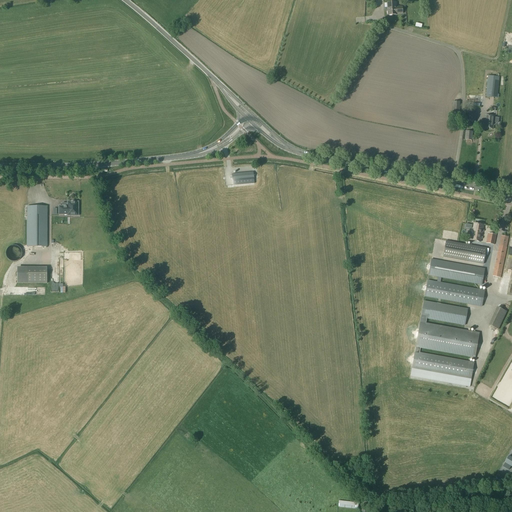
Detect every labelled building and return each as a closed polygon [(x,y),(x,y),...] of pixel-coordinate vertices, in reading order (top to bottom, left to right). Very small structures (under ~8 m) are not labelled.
[(308,0),(308,13),(323,14),(323,0),(308,0)] [(397,15),(397,14),(403,14),(402,7),(396,8),(396,3),(387,4),(388,16),(397,15)] [(500,77),(488,76),(486,97),(497,98),(500,77)] [(475,123),(476,113),(469,112),(468,122),(475,123)] [(483,128),(493,129),(494,123),(498,123),(498,118),(494,118),(494,117),(485,116),(484,123),(483,123),(483,128)] [(473,132),(466,131),(465,140),(472,141),(473,132)] [(253,172),(232,174),(232,176),(230,177),(230,179),(232,179),(233,186),(254,184),(253,172)] [(67,207),(67,208),(65,208),(65,206),(59,206),(59,214),(69,214),(69,215),(78,215),(78,208),(78,207),(78,206),(78,204),(78,202),(75,202),(74,202),(73,201),(72,201),(71,201),(70,202),(68,202),(67,207)] [(47,206),(27,206),(27,247),(47,247),(47,206)] [(471,240),(481,242),(484,226),(474,224),(471,240)] [(486,244),(494,245),(496,235),(488,234),(486,244)] [(492,277),(501,278),(509,237),(501,236),(492,277)] [(483,265),(486,249),(446,241),(443,258),(483,265)] [(7,253),(5,254),(6,263),(16,262),(14,252),(14,250),(7,251),(7,253)] [(425,297),(482,307),(485,291),(440,283),(441,278),(482,285),(485,269),(431,260),(428,276),(438,277),(437,283),(428,281),(425,297)] [(46,268),(26,268),(26,283),(46,283),(46,268)] [(427,319),(465,326),(468,309),(424,302),(412,369),(471,379),(474,363),(420,353),(420,348),(475,358),(479,333),(426,324),(427,319)] [(498,330),(507,312),(498,307),(489,325),(498,330)] [(358,504),(338,502),(338,508),(358,510),(358,504)]
